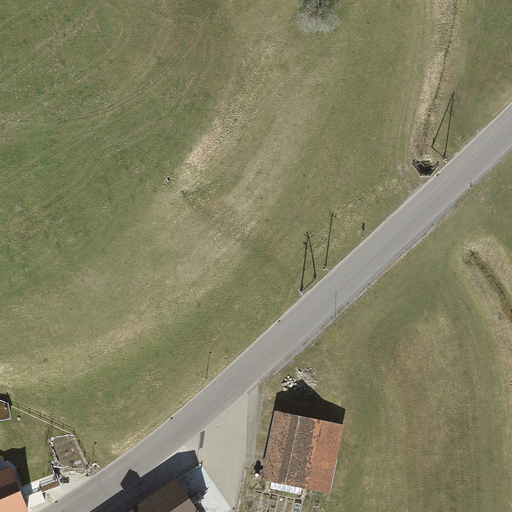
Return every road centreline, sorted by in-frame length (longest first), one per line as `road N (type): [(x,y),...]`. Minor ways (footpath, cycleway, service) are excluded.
road 1 (tertiary): [(511,121),(212,401),(69,511)]
road 2 (track): [(429,203),(410,178),(404,151),(424,0)]
